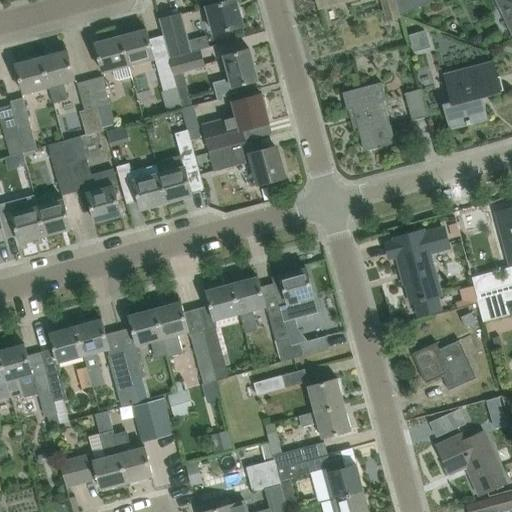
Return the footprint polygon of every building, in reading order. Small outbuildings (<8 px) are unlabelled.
[(236,0),(229,0),(207,6),(214,33),(243,26),(236,0)] [(317,0),(320,8),(350,0),(317,0)] [(395,0),(381,0),(388,20),(400,17),(395,0)] [(396,0),(401,16),(433,2),(432,0),(396,0)] [(181,13),(159,19),(170,58),(200,50),(210,47),(207,35),(189,40),(181,13)] [(154,59),(146,29),(120,36),(131,77),(132,77),(130,65),(154,59)] [(120,36),(95,43),(103,72),(113,70),(115,78),(119,80),(131,77),(120,36)] [(249,48),(224,55),(230,78),(214,83),(217,96),(218,98),(237,93),(235,86),(258,80),(249,48)] [(49,87),(54,103),(69,99),(65,83),(75,80),(67,50),(40,57),(49,87)] [(170,58),(170,59),(169,59),(177,87),(182,109),(193,106),(184,73),(206,66),(200,50),(170,58)] [(40,57),(15,64),(24,94),(49,87),(40,57)] [(164,90),(177,87),(169,59),(156,62),(164,90)] [(445,75),(453,103),(445,105),(451,128),(486,118),(480,97),(500,91),(492,63),(445,75)] [(102,77),(90,80),(97,108),(98,108),(110,105),(102,77)] [(104,130),(98,108),(97,108),(90,80),(77,83),(84,110),(80,111),(87,135),(104,130)] [(381,82),(343,93),(347,110),(353,108),(364,151),(395,143),(384,101),(386,100),(381,82)] [(421,90),(405,94),(413,122),(428,118),(421,90)] [(236,114),(201,124),(209,152),(208,152),(251,140),(248,127),(269,122),(262,94),(232,102),(236,114)] [(37,149),(31,126),(23,98),(11,101),(12,104),(25,152),(37,149)] [(0,118),(10,156),(25,152),(12,104),(0,107),(0,118)] [(202,137),(193,106),(182,109),(187,129),(188,129),(188,131),(191,140),(202,137)] [(184,166),(159,173),(166,203),(193,196),(192,192),(204,189),(191,140),(188,131),(175,134),(184,166)] [(254,153),(251,140),(208,152),(214,171),(253,161),(259,183),(284,177),(276,147),(254,153)] [(60,141),(49,144),(55,167),(62,195),(74,192),(67,164),(60,141)] [(86,159),(67,164),(74,192),(86,189),(87,192),(90,203),(95,222),(121,215),(114,186),(118,185),(113,169),(91,175),(86,159)] [(132,176),(131,171),(128,159),(116,162),(120,179),(127,203),(138,200),(136,190),(133,180),(132,176)] [(166,203),(159,173),(157,164),(131,171),(132,176),(133,180),(136,190),(138,200),(141,210),(166,203)] [(276,185),(261,189),(264,200),(279,196),(276,185)] [(34,195),(0,204),(0,215),(0,216),(4,231),(16,228),(20,243),(45,236),(37,206),(34,195)] [(63,199),(37,206),(45,236),(71,229),(66,209),(63,199)] [(511,208),(496,213),(511,271),(511,289),(479,298),(485,321),(511,313),(511,208)] [(460,236),(456,223),(448,224),(452,238),(460,236)] [(418,315),(443,308),(440,294),(429,253),(448,248),(442,226),(441,227),(441,228),(424,233),(423,231),(394,239),(395,241),(388,243),(388,241),(386,241),(391,257),(398,255),(411,302),(415,301),(418,315)] [(280,276),(272,278),(281,311),(282,315),(284,322),(318,312),(314,297),(306,268),(280,275),(280,276)] [(266,306),(258,276),(232,283),(240,313),(246,333),(258,330),(252,310),(266,306)] [(240,313),(232,283),(206,290),(215,320),(240,313)] [(473,285),(459,289),(461,300),(463,306),(477,303),(473,285)] [(181,301),(154,309),(167,355),(167,354),(168,357),(183,353),(178,335),(189,332),(186,321),(181,301)] [(132,327),(118,330),(124,352),(132,380),(140,378),(145,377),(137,349),(138,349),(137,346),(149,342),(154,358),(167,355),(154,309),(129,315),(132,327)] [(281,311),(269,314),(276,341),(289,338),(284,322),(282,315),(281,311)] [(472,312),(460,317),(465,327),(476,323),(472,312)] [(101,319),(76,326),(84,356),(93,387),(105,383),(97,352),(109,349),(107,338),(101,319)] [(76,326),(50,333),(54,347),(55,352),(58,363),(84,356),(76,326)] [(228,377),(222,356),(215,328),(203,331),(216,380),(228,377)] [(191,335),(204,384),(202,384),(207,403),(221,399),(216,381),(216,380),(203,331),(191,335)] [(499,336),(491,338),(494,349),(502,347),(499,336)] [(301,343),(291,346),(294,358),(300,357),(328,349),(325,337),(308,341),(301,343)] [(435,343),(431,345),(413,353),(426,383),(446,374),(452,388),(448,389),(449,390),(476,378),(459,341),(438,351),(435,343)] [(24,344),(0,350),(0,357),(11,397),(22,394),(25,397),(38,393),(34,377),(33,374),(32,374),(29,363),(24,344)] [(54,347),(40,351),(46,374),(54,401),(55,401),(57,401),(65,399),(66,398),(58,369),(60,369),(58,363),(55,352),(54,347)] [(124,352),(109,356),(117,384),(123,406),(133,403),(137,402),(132,380),(124,352)] [(0,400),(5,399),(11,397),(0,357),(0,400)] [(305,369),(282,376),(254,383),(257,396),(309,381),(305,369)] [(41,405),(42,405),(45,416),(47,416),(50,426),(60,424),(55,401),(54,401),(46,374),(34,377),(38,393),(41,405)] [(308,386),(315,412),(344,404),(338,378),(308,386)] [(188,389),(184,390),(181,380),(175,382),(177,392),(168,395),(174,418),(194,413),(188,389)] [(163,422),(157,397),(146,400),(137,402),(133,403),(143,442),(156,438),(152,425),(163,422)] [(499,397),(486,400),(488,407),(501,404),(499,397)] [(315,412),(299,416),(302,427),(318,422),(322,438),(351,430),(344,404),(315,412)] [(459,409),(448,414),(454,428),(465,423),(459,409)] [(279,423),(284,446),(295,444),(290,420),(279,423)] [(301,448),(283,453),(275,422),(265,424),(274,459),(272,460),(275,468),(304,460),(301,448)] [(101,490),(126,483),(112,430),(89,436),(95,459),(93,459),(97,473),(95,474),(96,477),(98,477),(101,490)] [(113,430),(112,430),(126,483),(153,476),(145,446),(133,449),(127,430),(115,434),(113,430)] [(227,430),(210,435),(215,452),(232,447),(227,430)] [(459,434),(437,445),(450,474),(470,465),(476,479),(473,480),(479,495),(507,482),(484,432),(462,441),(459,434)] [(279,485),(286,511),(293,511),(298,509),(290,478),(326,468),(334,498),(364,490),(357,464),(345,467),(340,450),(304,460),(275,468),(279,485)] [(0,460),(8,459),(6,451),(0,452),(0,460)] [(60,460),(62,468),(67,487),(93,480),(85,454),(60,460)] [(272,460),(267,461),(246,467),(253,492),(279,485),(275,468),(272,460)] [(369,511),(364,490),(334,498),(338,511),(369,511)] [(497,511),(511,508),(511,493),(467,506),(468,511),(497,511)]
